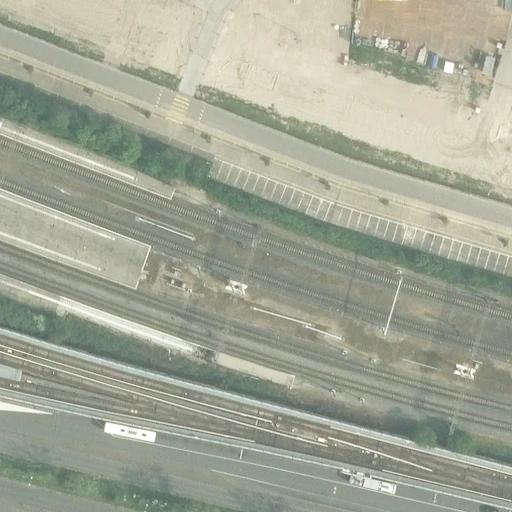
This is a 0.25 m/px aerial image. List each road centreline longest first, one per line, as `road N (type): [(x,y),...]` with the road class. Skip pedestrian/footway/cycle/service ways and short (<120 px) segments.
road 1 (unclassified): [(511,222),(0,40)]
road 2 (secondary): [(279,511),(0,443)]
